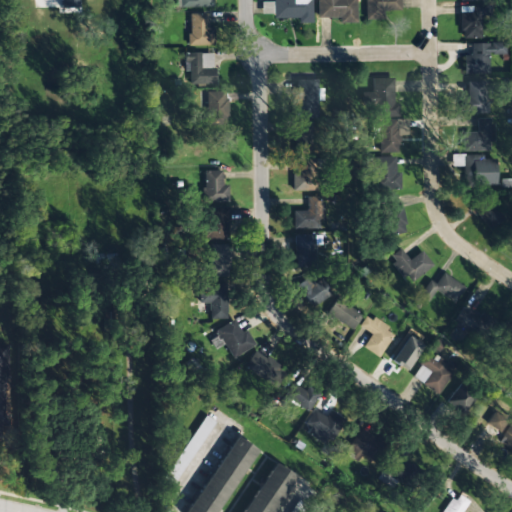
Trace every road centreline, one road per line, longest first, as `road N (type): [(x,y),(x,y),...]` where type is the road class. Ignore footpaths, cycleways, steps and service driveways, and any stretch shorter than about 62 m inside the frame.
road 1 (residential): [(511,488),(274,310),(247,0)]
road 2 (residential): [(511,280),(443,226),(434,183),(429,0)]
road 3 (residential): [(431,53),(256,56)]
